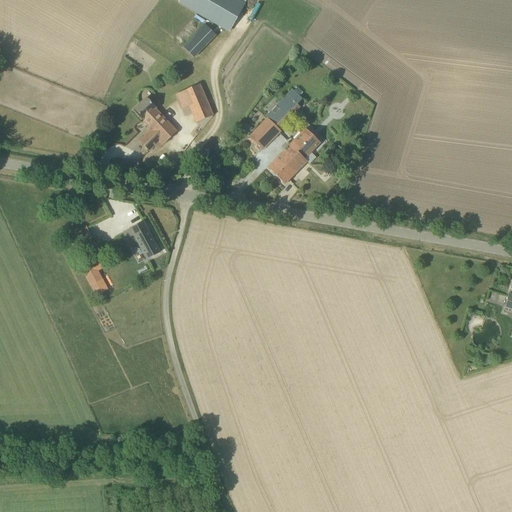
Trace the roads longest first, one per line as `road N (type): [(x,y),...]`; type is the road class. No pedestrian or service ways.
road 1 (unclassified): [(511,256),(186,198)]
road 2 (unclassified): [(186,198),(167,307),(215,485),(230,511)]
road 3 (unclassified): [(0,165),(186,198)]
